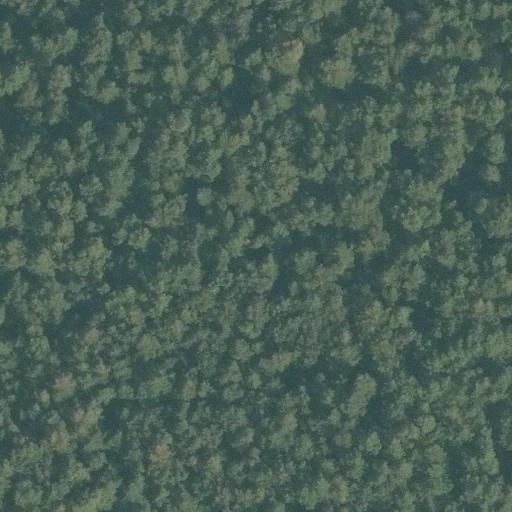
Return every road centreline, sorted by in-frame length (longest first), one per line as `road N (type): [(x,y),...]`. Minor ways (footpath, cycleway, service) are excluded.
road 1 (track): [(0,483),(43,491),(92,467),(132,416),(278,0)]
road 2 (track): [(56,0),(0,245)]
